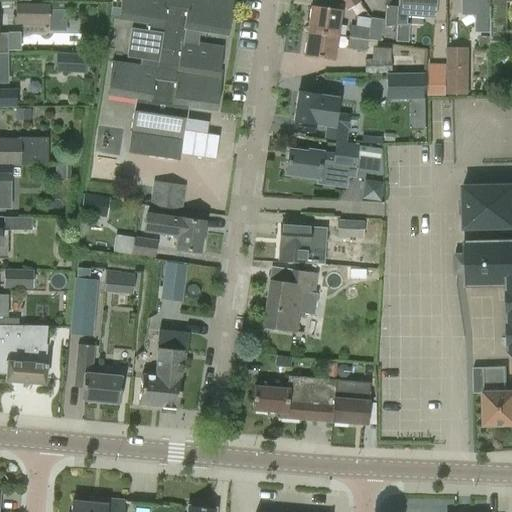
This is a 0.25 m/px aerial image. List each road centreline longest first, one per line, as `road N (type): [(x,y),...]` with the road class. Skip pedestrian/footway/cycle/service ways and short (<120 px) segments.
road 1 (residential): [(217,457),(269,0)]
road 2 (tertiary): [(217,457),(36,439)]
road 3 (tertiary): [(366,466),(217,457)]
road 4 (tertiary): [(511,475),(366,466)]
